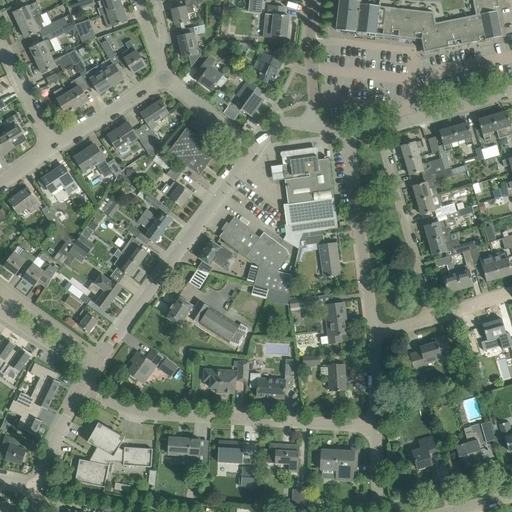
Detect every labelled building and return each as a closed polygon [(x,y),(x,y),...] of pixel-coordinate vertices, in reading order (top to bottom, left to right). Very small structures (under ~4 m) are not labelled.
[(93,0),(85,0),(78,2),(79,3),(67,7),(70,13),(95,4),(93,0)] [(123,8),(119,0),(103,0),(98,2),(100,8),(98,9),(101,16),(103,15),(123,8)] [(480,41),(485,40),(502,37),(497,15),(497,11),(496,11),(495,7),(499,7),(497,0),(339,0),(336,30),(356,32),(356,33),(376,35),(376,34),(421,40),(423,47),(424,52),(429,51),(440,49),(480,41)] [(13,13),(19,25),(34,19),(31,12),(36,10),(35,10),(39,8),(37,2),(28,6),(13,13)] [(185,7),(172,10),(175,25),(189,21),(187,14),(194,13),(192,5),(185,7)] [(262,37),(272,38),(272,35),(279,36),(279,37),(282,37),(282,36),(287,37),(289,17),(283,16),(284,7),(269,6),(268,14),(265,14),(264,19),(262,37)] [(103,15),(105,22),(107,28),(112,26),(112,27),(127,21),(123,8),(103,15)] [(41,15),(34,19),(19,25),(25,38),(40,31),(44,29),(42,23),(44,22),(41,15)] [(46,26),(50,33),(73,22),(70,15),(46,26)] [(85,21),(74,25),(77,31),(82,43),(96,38),(93,31),(89,33),(85,21)] [(73,22),(50,33),(53,39),(72,30),(74,33),(77,31),(74,25),(73,22)] [(194,28),(195,35),(205,33),(205,25),(194,28)] [(104,36),(106,41),(109,45),(113,42),(110,34),(104,36)] [(191,67),(192,67),(203,52),(196,46),(193,34),(178,37),(183,58),(190,56),(192,66),(191,67)] [(44,41),(30,48),(36,61),(51,54),(55,52),(52,46),(50,41),(49,40),(45,42),(45,41),(44,41)] [(210,44),(214,48),(218,43),(213,40),(210,44)] [(106,41),(100,44),(108,57),(114,53),(109,45),(106,41)] [(121,54),(125,59),(133,73),(146,66),(130,41),(125,44),(129,50),(121,54)] [(223,47),(218,43),(214,48),(219,51),(223,47)] [(74,50),(68,54),(75,65),(80,74),(85,71),(86,70),(79,59),(74,50)] [(261,63),(257,72),(260,73),(259,75),(261,75),(259,80),(267,83),(269,80),(273,82),(275,78),(276,79),(277,76),(276,76),(278,70),(279,71),(284,61),(262,51),(257,62),(261,63)] [(51,54),(36,61),(42,74),(61,65),(64,70),(75,65),(68,54),(54,61),(51,54)] [(204,74),(199,82),(211,91),(216,84),(221,88),(228,79),(210,66),(214,60),(210,56),(199,71),(204,74)] [(109,68),(102,72),(111,87),(123,79),(110,58),(105,62),(109,68)] [(99,94),(111,87),(102,72),(98,65),(86,73),(91,80),(99,94)] [(229,77),(237,82),(241,76),(233,71),(229,77)] [(46,79),(49,85),(61,80),(57,74),(46,79)] [(75,89),(68,93),(77,107),(88,101),(81,90),(87,86),(82,76),(71,83),(75,89)] [(243,87),(237,95),(247,102),(242,110),(253,118),(258,111),(257,110),(264,100),(254,92),(257,87),(248,81),(243,87)] [(77,107),(68,93),(66,94),(62,88),(53,93),(66,114),(71,111),(71,112),(74,110),(73,110),(77,107)] [(158,125),(156,122),(168,114),(160,101),(141,114),(151,129),(158,125)] [(507,112),(493,116),(497,130),(496,130),(499,139),(511,135),(511,130),(511,125),(507,112)] [(12,129),(6,132),(14,147),(26,140),(23,134),(28,131),(18,114),(7,120),(12,129)] [(497,130),(493,116),(478,120),(482,134),(483,134),(485,141),(491,139),(489,132),(496,130),(497,130)] [(108,136),(118,151),(138,138),(128,123),(128,124),(116,132),(115,131),(109,136),(108,135),(108,136)] [(454,127),(458,141),(465,139),(467,146),(473,144),(471,137),(472,136),(468,123),(454,127)] [(458,141),(454,127),(439,131),(443,145),(438,146),(439,151),(442,158),(445,171),(450,169),(446,152),(452,150),(450,143),(458,141)] [(196,139),(194,137),(196,135),(186,128),(168,153),(200,176),(214,156),(206,150),(205,152),(193,143),(196,139)] [(0,150),(2,154),(14,147),(6,132),(0,135),(0,150)] [(154,133),(148,137),(158,153),(164,147),(154,133)] [(158,153),(148,137),(141,142),(149,154),(156,156),(158,153)] [(432,153),(439,151),(438,146),(435,137),(428,139),(432,153)] [(401,146),(406,161),(419,157),(417,149),(424,147),(422,141),(401,146)] [(74,158),(85,173),(97,165),(105,177),(113,172),(107,164),(95,145),(94,145),(95,146),(82,154),(82,153),(75,158),(75,157),(74,158)] [(316,147),(281,152),(282,158),(283,165),(318,160),(317,154),(316,147)] [(463,160),(465,165),(484,160),(480,148),(475,149),(477,156),(463,160)] [(484,160),(491,158),(488,148),(481,150),(484,160)] [(438,159),(428,162),(422,164),(419,157),(406,161),(410,175),(423,171),(423,170),(430,168),(432,175),(435,174),(445,171),(442,158),(438,159)] [(510,165),(511,172),(511,157),(503,161),(504,167),(510,165)] [(114,159),(107,164),(113,172),(117,178),(121,171),(114,159)] [(285,225),(286,234),(283,240),(300,249),(304,233),(322,230),(338,228),(328,159),(318,160),(283,165),(288,204),(284,205),(287,225),(285,225)] [(167,175),(175,181),(180,175),(182,172),(170,163),(165,169),(169,172),(167,175)] [(39,181),(37,183),(43,191),(47,188),(50,193),(63,185),(64,188),(69,195),(78,189),(74,182),(65,169),(63,165),(58,169),(39,181)] [(445,171),(435,174),(437,181),(452,176),(452,175),(450,169),(445,171)] [(413,186),(417,201),(431,197),(437,195),(433,181),(427,183),(427,182),(413,186)] [(511,181),(505,184),(506,187),(493,191),(495,199),(509,195),(507,190),(511,188),(511,181)] [(166,184),(161,191),(170,198),(181,207),(191,194),(180,185),(179,186),(174,182),(170,187),(166,184)] [(472,185),(475,194),(481,192),(478,183),(472,185)] [(9,202),(18,215),(27,208),(31,212),(40,205),(28,188),(9,202)] [(143,200),(158,210),(162,203),(148,193),(143,200)] [(433,204),(431,197),(417,201),(421,215),(435,211),(436,217),(453,212),(452,205),(448,206),(446,200),(433,204)] [(479,211),(486,209),(484,202),(477,204),(478,205),(479,211)] [(56,231),(62,225),(49,206),(42,211),(56,231)] [(458,211),(454,212),(447,214),(448,220),(469,214),(467,207),(458,210),(458,211)] [(3,208),(0,210),(0,217),(3,221),(9,216),(3,208)] [(147,209),(142,215),(163,231),(167,226),(169,226),(172,223),(171,221),(172,219),(163,212),(159,217),(147,209)] [(163,231),(142,215),(138,222),(149,230),(145,236),(155,243),(156,241),(158,241),(160,238),(159,236),(163,231)] [(288,295),(293,275),(278,271),(289,256),(287,250),(263,232),(260,237),(234,218),(233,218),(234,219),(229,225),(227,223),(222,230),(225,231),(220,237),(219,237),(227,243),(259,267),(254,285),(268,289),(288,295)] [(425,226),(429,241),(449,235),(449,233),(450,232),(451,230),(450,228),(449,227),(448,227),(447,227),(445,221),(438,223),(438,222),(425,226)] [(128,224),(125,228),(125,229),(137,237),(141,231),(133,226),(132,227),(128,224)] [(74,245),(74,244),(62,225),(56,231),(54,233),(66,242),(53,260),(60,266),(68,254),(74,245)] [(324,242),(322,230),(304,233),(300,249),(297,259),(301,260),(303,254),(302,245),(324,242)] [(80,235),(74,244),(74,245),(88,255),(94,245),(87,240),(80,235)] [(453,255),(462,252),(470,250),(477,248),(475,242),(475,241),(457,246),(456,244),(453,241),(451,242),(449,235),(429,241),(433,255),(446,251),(451,249),(453,255)] [(126,246),(121,252),(139,265),(147,253),(139,247),(141,243),(132,237),(126,246)] [(510,242),(509,237),(502,239),(505,250),(511,248),(510,242)] [(197,270),(210,273),(213,269),(212,266),(211,265),(213,262),(227,272),(228,270),(237,256),(221,246),(220,247),(210,240),(198,258),(203,261),(197,270)] [(319,245),(323,277),(341,275),(337,243),(319,245)] [(82,263),(88,255),(74,245),(68,254),(82,263)] [(477,248),(470,250),(474,265),(482,263),(487,282),(499,278),(493,254),(480,258),(477,248)] [(34,263),(38,258),(37,257),(36,259),(25,250),(20,257),(13,252),(3,266),(15,275),(23,265),(29,269),(33,264),(34,263)] [(118,258),(114,265),(117,268),(120,270),(126,274),(130,277),(139,265),(121,252),(118,250),(114,255),(118,258)] [(467,266),(455,269),(456,274),(460,289),(473,286),(469,271),(475,269),(474,265),(470,250),(462,252),(467,266)] [(493,254),(499,278),(511,274),(509,265),(506,252),(500,254),(500,252),(493,254)] [(456,274),(455,269),(450,256),(434,260),(436,268),(447,265),(450,276),(444,278),(448,293),(460,289),(456,274)] [(50,282),(56,271),(43,261),(39,267),(34,263),(33,264),(29,269),(22,277),(34,286),(38,282),(46,287),(50,282)] [(101,274),(94,284),(104,292),(114,299),(122,287),(113,280),(112,281),(101,274)] [(64,288),(67,291),(72,285),(68,282),(67,284),(64,288)] [(104,292),(94,284),(92,283),(87,289),(100,298),(96,304),(105,311),(114,299),(104,292)] [(83,294),(79,300),(87,305),(91,300),(83,294)] [(65,303),(76,312),(81,304),(70,296),(65,303)] [(241,323),(238,326),(199,301),(193,309),(192,308),(193,306),(186,302),(178,296),(165,316),(180,326),(187,316),(229,343),(230,343),(238,348),(250,329),(248,328),(241,323)] [(319,297),(314,297),(289,300),(291,311),(307,309),(308,311),(316,310),(315,305),(320,305),(319,297)] [(343,303),(325,305),(330,343),(341,342),(340,335),(342,335),(347,334),(343,303)] [(85,319),(80,326),(89,332),(98,320),(83,310),(80,315),(85,319)] [(73,327),(75,327),(76,325),(76,323),(68,318),(66,318),(65,320),(65,322),(73,327)] [(502,319),(483,324),(487,341),(499,338),(501,344),(502,350),(511,347),(511,340),(509,333),(506,334),(502,319)] [(420,348),(422,351),(410,355),(415,369),(426,366),(425,363),(451,356),(445,337),(435,339),(436,343),(420,348)] [(0,361),(2,363),(12,349),(13,349),(16,345),(5,338),(2,342),(0,340),(0,361)] [(12,349),(2,363),(0,365),(0,372),(6,376),(11,369),(18,374),(31,356),(20,349),(17,353),(13,349),(12,349)] [(132,361),(135,363),(129,372),(143,383),(163,357),(153,350),(146,359),(138,353),(132,361)] [(304,357),(304,365),(319,364),(319,356),(304,357)] [(165,359),(161,364),(174,373),(177,367),(165,359)] [(239,362),(239,361),(234,361),(233,368),(239,368),(238,381),(248,382),(249,363),(239,362)] [(57,389),(59,385),(60,383),(55,381),(57,378),(58,374),(57,373),(35,363),(30,373),(40,378),(36,388),(54,396),(57,389)] [(344,365),(329,365),(330,391),(337,391),(340,391),(340,390),(345,390),(344,365)] [(210,388),(217,388),(217,393),(235,394),(236,372),(204,370),(204,381),(211,382),(210,388)] [(257,397),(284,398),(285,380),(260,379),(261,374),(251,373),(250,388),(257,388),(257,397)] [(42,408),(47,410),(48,407),(50,404),(54,396),(36,388),(31,397),(21,393),(17,402),(40,413),(42,408)] [(40,413),(17,402),(14,400),(9,410),(22,416),(17,427),(35,435),(39,427),(40,424),(42,421),(37,419),(40,413)] [(511,433),(509,421),(499,424),(504,439),(505,438),(509,451),(511,450),(511,433)] [(122,453),(118,450),(124,439),(125,437),(114,431),(111,430),(99,422),(88,442),(91,444),(98,448),(92,458),(90,461),(79,459),(75,481),(104,487),(109,465),(108,465),(109,461),(122,462),(123,462),(123,465),(151,467),(152,449),(124,447),(124,453),(122,453)] [(468,443),(456,447),(459,457),(461,456),(464,464),(480,459),(478,451),(481,451),(479,445),(486,443),(481,424),(464,429),(468,443)] [(5,436),(0,453),(0,458),(22,465),(26,450),(17,447),(19,441),(20,441),(21,441),(5,436)] [(419,441),(421,449),(412,451),(417,469),(432,464),(428,453),(436,451),(432,437),(419,441)] [(190,455),(189,462),(198,463),(200,440),(169,438),(168,454),(190,455)] [(218,461),(243,463),(244,442),(219,441),(218,461)] [(260,458),(260,443),(248,443),(247,458),(260,458)] [(283,447),(283,445),(270,444),(269,463),(290,464),(289,470),(298,471),(299,445),(290,445),(290,447),(283,447)] [(322,450),(320,469),(337,470),(336,480),(353,481),(355,452),(322,450)] [(241,486),(258,487),(259,468),(242,467),(241,486)] [(155,486),(157,471),(150,470),(148,486),(155,486)] [(131,486),(116,483),(114,489),(129,492),(131,486)] [(292,505),(306,506),(307,490),(293,489),(292,505)] [(0,511),(6,511),(8,503),(0,501),(0,511)]
